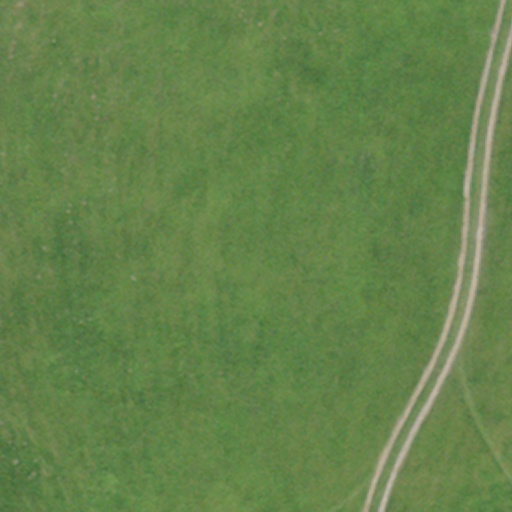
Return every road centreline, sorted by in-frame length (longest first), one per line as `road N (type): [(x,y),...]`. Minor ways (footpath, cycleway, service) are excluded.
road 1 (track): [(511,21),(485,126),(459,334)]
road 2 (track): [(459,334),(383,479),(376,511)]
